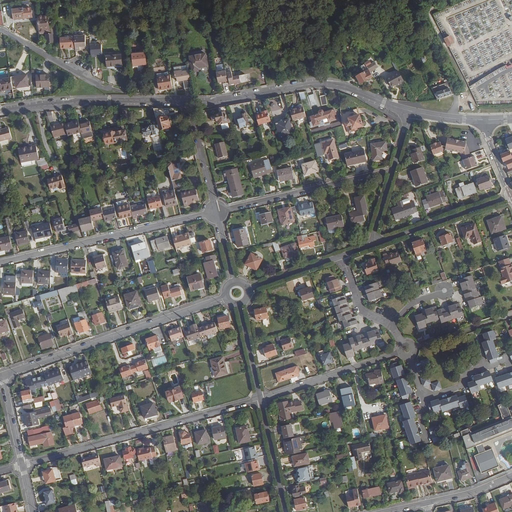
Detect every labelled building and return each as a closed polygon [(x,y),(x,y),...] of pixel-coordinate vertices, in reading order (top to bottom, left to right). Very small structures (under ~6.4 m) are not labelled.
[(22,8),(12,10),(14,20),(32,18),(30,8),(22,10),(22,8)] [(425,13),(416,16),(419,22),(427,17),(425,13)] [(49,32),(47,15),(37,16),(39,33),(49,32)] [(75,48),(75,50),(80,50),(79,48),(86,47),(85,36),(74,37),(75,48)] [(451,36),(444,39),(448,46),(454,43),(451,36)] [(59,38),(60,49),(75,48),(74,37),(59,38)] [(102,56),(101,44),(90,45),(90,56),(102,56)] [(145,53),(131,55),(132,66),(146,64),(145,53)] [(205,54),(189,57),(192,72),(198,71),(197,68),(207,66),(205,54)] [(120,55),(106,56),(107,67),(122,66),(120,55)] [(374,63),(367,67),(368,70),(370,72),(377,68),(374,63)] [(229,69),(216,72),(218,83),(224,82),(227,81),(225,73),(226,73),(228,82),(224,83),(222,84),(223,90),(230,89),(228,83),(245,79),(244,74),(231,77),(229,69)] [(360,84),(373,77),(370,72),(368,70),(364,72),(356,77),(360,84)] [(184,89),(192,88),(189,71),(182,72),(181,71),(174,72),(175,78),(176,78),(177,82),(183,81),(184,89)] [(391,87),(403,81),(398,71),(396,72),(386,78),(391,87)] [(27,75),(11,77),(11,78),(13,88),(28,87),(27,75)] [(49,75),(35,77),(37,88),(50,86),(49,75)] [(166,89),(172,88),(170,76),(157,78),(158,89),(166,88),(166,89)] [(13,88),(11,78),(0,80),(0,87),(1,91),(13,88)] [(431,88),(437,99),(452,94),(446,83),(431,88)] [(305,92),(299,93),(302,102),(308,101),(305,92)] [(280,98),(270,100),(272,111),(282,109),(280,98)] [(241,113),(239,104),(231,106),(233,115),(241,113)] [(227,114),(225,107),(218,108),(220,115),(211,117),(212,123),(217,122),(217,123),(218,123),(219,126),(221,126),(228,124),(227,120),(226,119),(228,119),(227,115),(225,115),(225,114),(227,114)] [(170,127),(165,108),(155,108),(160,130),(170,127)] [(298,108),(289,110),(292,120),(306,117),(303,108),(298,109),(298,108)] [(357,108),(341,113),(348,133),(357,130),(357,128),(363,126),(362,126),(364,125),(365,124),(365,122),(363,121),(361,122),(357,108)] [(311,127),(313,126),(318,125),(319,127),(325,125),(324,122),(333,120),(335,119),(332,110),(330,111),(310,117),(308,118),(311,127)] [(270,121),(267,111),(261,112),(262,113),(256,115),(258,125),(270,121)] [(237,120),(240,128),(248,125),(245,114),(241,115),(243,119),(237,120)] [(276,126),(279,136),(293,132),(289,120),(279,123),(279,125),(276,126)] [(79,124),(78,121),(65,124),(68,136),(73,134),(81,132),(79,124)] [(89,122),(79,124),(81,132),(82,134),(92,132),(89,122)] [(65,124),(64,123),(50,126),(53,137),(64,134),(66,139),(69,138),(68,136),(65,124)] [(333,124),(318,129),(320,133),(333,129),(334,128),(333,124)] [(143,130),(144,136),(151,135),(156,134),(154,126),(146,128),(146,129),(143,130)] [(0,130),(0,141),(12,138),(9,128),(2,130),(0,130)] [(125,130),(104,135),(105,143),(127,139),(125,130)] [(446,145),(445,150),(445,151),(445,152),(461,155),(462,157),(468,154),(465,145),(465,143),(465,142),(447,139),(446,145)] [(316,152),(317,156),(327,153),(329,161),(338,158),(332,140),(314,145),(316,152)] [(223,142),(214,144),(218,158),(227,156),(223,142)] [(385,142),(371,144),(373,160),(382,159),(381,152),(387,151),(385,142)] [(429,145),(433,155),(443,151),(445,151),(445,150),(446,145),(441,144),(441,143),(439,142),(429,145)] [(27,148),(18,150),(21,163),(39,159),(36,146),(27,148)] [(411,154),(414,164),(424,160),(419,147),(412,150),(414,153),(411,154)] [(507,149),(501,151),(503,154),(500,155),(503,164),(505,163),(506,166),(505,167),(506,170),(511,167),(511,159),(510,156),(507,149)] [(358,161),(358,163),(366,161),(364,150),(344,154),(346,164),(355,162),(355,161),(358,161)] [(468,154),(462,157),(466,170),(477,166),(474,156),(471,158),(469,158),(468,154)] [(180,162),(179,157),(167,161),(168,165),(172,181),(176,180),(180,179),(179,173),(174,175),(171,164),(180,162)] [(260,172),(261,175),(272,172),(271,167),(269,160),(250,165),(253,174),(260,172)] [(316,162),(301,165),(303,175),(319,171),(316,162)] [(237,168),(226,171),(233,198),(243,195),(237,168)] [(291,168),(277,171),(279,182),(294,178),(291,168)] [(422,168),(410,172),(416,187),(428,183),(422,168)] [(62,176),(47,180),(50,189),(59,186),(60,189),(65,187),(62,176)] [(488,176),(476,180),(480,190),(492,186),(488,176)] [(476,192),(473,183),(455,189),(458,199),(476,192)] [(189,202),(193,201),(199,200),(196,190),(181,194),(184,206),(190,205),(189,202)] [(178,203),(174,191),(163,194),(166,207),(170,206),(170,205),(178,203)] [(442,191),(426,197),(429,205),(429,207),(446,202),(442,191)] [(150,210),(162,207),(160,196),(148,199),(150,210)] [(357,212),(349,213),(351,223),(364,220),(363,216),(362,211),(366,210),(363,196),(354,198),(357,212)] [(391,209),(395,220),(417,212),(413,201),(409,203),(409,202),(403,204),(402,200),(397,202),(399,206),(391,209)] [(101,207),(102,208),(104,218),(105,222),(113,219),(113,218),(117,217),(113,204),(101,207)] [(132,216),(133,219),(137,218),(137,216),(148,213),(146,204),(137,206),(137,205),(130,206),(132,215),(132,216)] [(130,206),(129,205),(117,207),(120,219),(125,218),(125,217),(132,215),(130,206)] [(296,214),(295,207),(290,208),(290,207),(278,210),(281,225),(293,222),(292,215),(296,214)] [(91,217),(92,221),(104,218),(102,208),(89,211),(91,217)] [(270,212),(260,215),(262,225),(273,222),(270,212)] [(341,215),(325,219),(328,230),(344,226),(341,215)] [(501,216),(487,221),(492,233),(506,228),(501,216)] [(81,229),(82,232),(94,229),(92,221),(91,217),(79,220),(79,223),(81,229)] [(64,235),(81,229),(79,223),(65,227),(62,218),(53,221),(54,225),(55,229),(57,233),(61,231),(61,234),(64,235)] [(38,226),(32,227),(34,234),(35,239),(43,237),(47,237),(53,235),(50,225),(45,227),(45,224),(44,224),(38,226)] [(475,224),(462,228),(465,238),(471,236),(474,243),(481,241),(475,224)] [(234,232),(245,230),(244,228),(232,231),(235,242),(236,241),(234,232)] [(248,244),(245,230),(234,232),(236,241),(238,247),(248,244)] [(18,246),(29,243),(27,231),(15,234),(18,246)] [(182,236),(173,239),(176,249),(192,244),(189,233),(182,235),(182,236)] [(297,237),(299,248),(310,245),(311,248),(313,247),(312,246),(314,245),(313,241),(316,240),(315,236),(306,237),(306,234),(301,235),(297,237)] [(450,234),(440,237),(443,245),(453,242),(450,234)] [(504,240),(506,239),(505,235),(494,239),(498,251),(507,248),(504,240)] [(0,251),(12,249),(10,236),(0,238),(0,251)] [(167,236),(150,241),(153,251),(170,247),(167,236)] [(422,255),(422,256),(425,255),(423,251),(427,250),(423,239),(417,241),(421,252),(422,255)] [(210,240),(200,243),(203,253),(212,250),(210,240)] [(421,252),(417,241),(412,243),(416,254),(421,252)] [(295,243),(281,248),(285,259),(289,257),(298,254),(295,243)] [(145,244),(131,247),(136,263),(140,262),(139,259),(148,256),(145,244)] [(123,251),(113,253),(118,269),(127,266),(123,251)] [(262,259),(251,253),(245,264),(256,270),(262,259)] [(388,257),(388,256),(387,254),(383,255),(387,265),(391,264),(391,265),(401,261),(398,253),(392,256),(388,257)] [(103,256),(94,259),(97,270),(107,267),(103,256)] [(215,261),(214,256),(206,259),(207,263),(204,264),(208,278),(217,276),(213,261),(215,261)] [(509,258),(499,261),(501,268),(504,277),(500,278),(502,284),(511,280),(511,264),(509,258)] [(363,265),(367,275),(378,270),(374,259),(368,261),(369,263),(363,265)] [(61,272),(68,273),(68,260),(56,260),(56,272),(61,272)] [(86,261),(72,260),(71,273),(86,273),(86,261)] [(147,261),(151,274),(156,272),(153,260),(147,261)] [(33,284),(34,271),(22,271),(21,283),(33,284)] [(38,284),(50,284),(50,277),(51,272),(39,271),(38,284)] [(200,274),(187,278),(191,291),(204,287),(200,274)] [(471,276),(459,280),(466,302),(468,301),(470,309),(483,304),(481,297),(479,297),(471,276)] [(337,279),(327,282),(331,293),(341,290),(340,286),(339,287),(337,279)] [(3,294),(15,295),(16,288),(16,283),(4,282),(3,294)] [(364,287),(370,301),(382,297),(380,289),(379,290),(377,283),(364,287)] [(67,287),(58,290),(59,294),(62,302),(67,301),(65,295),(78,291),(76,285),(67,287)] [(171,296),(171,297),(181,295),(179,287),(169,290),(168,285),(161,287),(164,298),(171,296)] [(157,288),(145,291),(148,301),(160,298),(157,288)] [(300,291),(301,295),(301,299),(313,296),(311,288),(300,291)] [(49,293),(40,295),(41,299),(46,298),(59,294),(58,290),(49,293)] [(133,307),(140,304),(137,292),(125,295),(128,309),(133,308),(133,307)] [(345,295),(332,300),(340,322),(342,321),(345,328),(358,324),(355,317),(352,318),(345,295)] [(119,297),(106,300),(109,312),(122,309),(119,297)] [(42,301),(38,302),(33,304),(35,308),(39,306),(40,310),(45,309),(44,308),(42,301)] [(415,316),(419,329),(427,327),(426,324),(440,319),(442,323),(464,316),(459,303),(437,311),(436,306),(421,311),(422,314),(415,316)] [(256,313),(257,317),(257,320),(268,318),(266,307),(255,310),(256,313)] [(9,314),(9,315),(14,328),(20,326),(17,320),(25,318),(22,310),(9,314)] [(105,322),(102,313),(92,316),(95,325),(105,322)] [(91,329),(86,314),(73,319),(74,324),(86,320),(89,330),(91,329)] [(229,323),(228,318),(227,316),(218,319),(220,329),(230,326),(229,323)] [(5,320),(0,321),(0,333),(8,331),(5,320)] [(86,320),(74,324),(76,330),(77,329),(79,333),(89,330),(86,320)] [(73,333),(69,322),(57,327),(60,336),(65,335),(68,334),(68,335),(73,333)] [(211,334),(218,331),(215,322),(198,328),(201,337),(206,335),(211,334)] [(198,328),(196,324),(191,326),(192,330),(186,332),(189,341),(201,337),(198,328)] [(184,337),(181,327),(169,332),(172,341),(184,337)] [(343,345),(347,359),(355,356),(353,352),(383,341),(380,334),(378,329),(375,330),(349,339),(350,343),(343,345)] [(482,343),(488,361),(489,360),(491,364),(497,361),(496,358),(498,357),(492,340),(495,339),(493,331),(483,335),(486,342),(482,343)] [(41,348),(53,344),(49,334),(38,338),(41,348)] [(157,336),(146,339),(150,350),(153,349),(154,353),(161,350),(157,336)] [(290,337),(280,340),(284,350),(293,346),(290,337)] [(224,345),(226,352),(233,350),(231,343),(224,345)] [(133,345),(121,349),(122,353),(127,352),(130,351),(134,349),(133,345)] [(271,348),(265,350),(267,358),(278,354),(275,347),(271,348)] [(330,352),(321,354),(324,365),(333,363),(330,352)] [(223,357),(210,361),(215,377),(227,374),(223,357)] [(428,358),(421,361),(423,369),(431,366),(428,358)] [(473,358),(466,360),(468,368),(476,365),(473,358)] [(145,360),(135,363),(136,365),(138,371),(138,372),(148,369),(145,360)] [(87,362),(79,365),(83,377),(92,374),(87,362)] [(397,363),(390,365),(394,378),(395,378),(396,381),(397,381),(402,396),(403,400),(409,397),(408,394),(412,393),(406,377),(403,379),(402,375),(404,375),(401,366),(398,367),(397,363)] [(83,377),(79,365),(69,368),(74,381),(83,377)] [(129,365),(119,369),(122,377),(132,374),(132,373),(130,367),(129,365)] [(286,369),(290,379),(299,376),(296,366),(286,369)] [(278,383),(290,379),(286,369),(275,373),(278,383)] [(380,384),(384,383),(381,369),(374,371),(374,372),(365,374),(366,379),(368,379),(369,385),(376,383),(379,382),(380,384)] [(48,385),(63,379),(60,371),(45,376),(48,385)] [(468,383),(471,393),(479,390),(478,386),(493,381),(494,383),(497,382),(499,388),(511,383),(511,372),(496,378),(495,376),(491,377),(489,371),(474,377),(475,381),(468,383)] [(48,385),(45,376),(43,377),(33,379),(25,380),(26,387),(29,386),(30,390),(42,387),(48,386),(48,385)] [(423,387),(431,384),(429,376),(421,379),(423,387)] [(439,381),(431,384),(434,392),(442,389),(439,381)] [(111,383),(102,387),(103,391),(113,388),(111,383)] [(175,390),(166,392),(169,402),(173,401),(173,402),(174,402),(178,401),(179,400),(178,400),(183,398),(179,386),(174,388),(175,390)] [(350,403),(351,406),(355,405),(351,387),(340,390),(344,404),(350,403)] [(30,390),(20,392),(22,400),(32,398),(30,390)] [(201,391),(191,393),(194,402),(204,400),(201,391)] [(328,391),(317,394),(320,405),(332,401),(328,391)] [(55,393),(51,394),(53,399),(53,400),(55,406),(55,407),(59,406),(55,393)] [(124,395),(109,399),(112,407),(119,405),(121,412),(128,410),(126,403),(124,395)] [(431,403),(428,405),(430,411),(433,410),(434,412),(442,409),(443,412),(460,406),(461,408),(468,406),(465,396),(458,398),(457,396),(439,402),(439,400),(431,402),(431,403)] [(99,400),(86,404),(89,414),(102,409),(99,400)] [(288,401),(277,404),(281,420),(292,418),(291,412),(302,410),(300,401),(294,403),(293,401),(288,402),(288,401)] [(411,402),(401,406),(406,421),(403,422),(411,444),(421,441),(413,418),(416,418),(411,402)] [(503,420),(478,430),(477,430),(483,443),(508,433),(511,431),(511,416),(506,402),(498,406),(502,414),(501,415),(503,420)] [(153,403),(141,407),(144,418),(157,415),(153,403)] [(30,405),(23,406),(25,414),(32,412),(30,405)] [(36,412),(24,414),(27,428),(39,425),(37,418),(51,414),(50,409),(36,413),(36,412)] [(79,412),(71,415),(75,426),(83,423),(79,412)] [(340,414),(335,415),(339,428),(344,427),(340,414)] [(66,427),(63,428),(65,435),(71,434),(71,433),(71,432),(73,431),(72,428),(75,428),(75,426),(71,415),(63,417),(66,427)] [(385,415),(372,418),(375,431),(388,428),(385,415)] [(27,435),(33,433),(50,429),(49,425),(33,429),(26,431),(27,435)] [(221,425),(212,427),(215,440),(225,437),(223,426),(222,426),(221,425)] [(291,425),(282,427),(284,438),(293,436),(291,425)] [(247,426),(236,429),(239,443),(250,441),(247,426)] [(433,443),(440,440),(436,426),(429,429),(433,443)] [(461,431),(467,450),(476,446),(479,454),(474,456),(482,474),(492,469),(495,468),(499,466),(492,449),(487,451),(486,451),(484,448),(482,444),(477,430),(471,433),(469,428),(461,431)] [(206,431),(195,433),(197,444),(208,442),(206,431)] [(52,432),(28,437),(29,446),(43,443),(44,447),(55,444),(52,432)] [(184,434),(180,435),(182,444),(192,442),(190,434),(184,435),(184,434)] [(172,436),(163,438),(166,452),(175,450),(172,436)] [(298,437),(294,438),(294,441),(286,443),(287,451),(288,451),(289,453),(296,451),(296,450),(301,448),(303,448),(300,437),(298,437)] [(355,457),(350,458),(353,469),(357,469),(356,461),(362,460),(361,452),(371,450),(369,442),(353,446),(355,457)] [(123,452),(125,459),(133,457),(133,459),(136,458),(134,449),(131,450),(131,447),(126,448),(126,451),(123,452)] [(144,448),(136,450),(138,460),(159,456),(157,447),(144,449),(144,448)] [(244,449),(246,460),(258,457),(257,453),(256,453),(255,447),(244,449)] [(243,450),(236,451),(238,459),(245,457),(243,450)] [(307,453),(292,457),(294,466),(309,463),(307,453)] [(99,456),(82,460),(83,466),(96,463),(96,466),(101,465),(99,456)] [(104,460),(107,473),(113,472),(112,469),(122,467),(120,456),(104,460)] [(350,456),(345,458),(348,473),(353,471),(353,469),(350,458),(350,456)] [(247,472),(260,470),(257,460),(245,463),(247,472)] [(473,477),(469,463),(462,465),(464,470),(458,472),(461,481),(473,477)] [(448,464),(434,468),(438,482),(452,478),(448,464)] [(307,466),(296,468),(298,474),(299,474),(299,476),(298,476),(298,477),(296,478),(297,484),(298,484),(310,481),(307,466)] [(43,472),(45,483),(62,479),(59,468),(52,470),(51,467),(47,469),(47,471),(43,472)] [(420,485),(421,486),(424,485),(424,484),(427,483),(427,484),(431,483),(428,471),(417,474),(420,485)] [(417,473),(406,476),(410,489),(414,488),(414,486),(417,485),(420,485),(417,474),(417,473)] [(261,474),(252,476),(254,486),(263,484),(261,474)] [(9,480),(0,482),(0,492),(11,490),(9,480)] [(401,481),(388,484),(390,493),(399,491),(399,494),(404,493),(401,481)] [(299,488),(298,486),(293,487),(294,491),(292,491),(293,496),(306,494),(304,487),(299,488)] [(379,487),(363,491),(364,498),(381,494),(379,487)] [(52,490),(43,492),(47,506),(56,503),(52,490)] [(267,492),(255,495),(257,504),(269,501),(267,492)] [(356,494),(346,497),(349,507),(356,506),(356,503),(358,503),(361,502),(359,494),(356,494)] [(511,495),(500,500),(503,509),(510,506),(511,511),(511,510),(511,495)] [(304,498),(294,500),(297,510),(306,508),(304,498)] [(16,503),(4,506),(5,511),(16,511),(16,507),(17,507),(16,503)] [(488,507),(483,509),(483,511),(498,511),(495,503),(490,505),(490,506),(488,507)]
